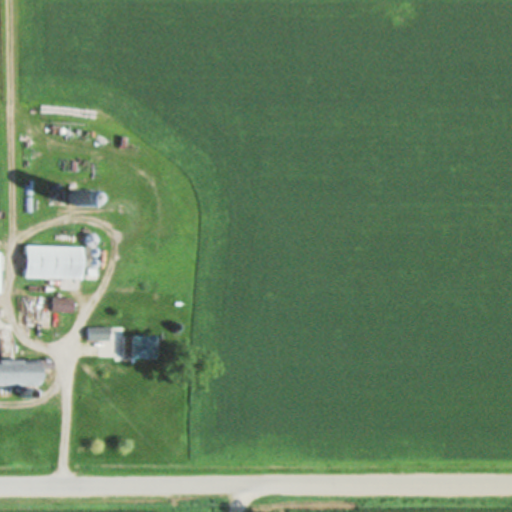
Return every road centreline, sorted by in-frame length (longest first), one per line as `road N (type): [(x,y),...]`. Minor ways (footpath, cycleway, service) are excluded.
road 1 (secondary): [(511,487),(0,488)]
road 2 (track): [(11,0),(11,321),(31,349),(66,355)]
